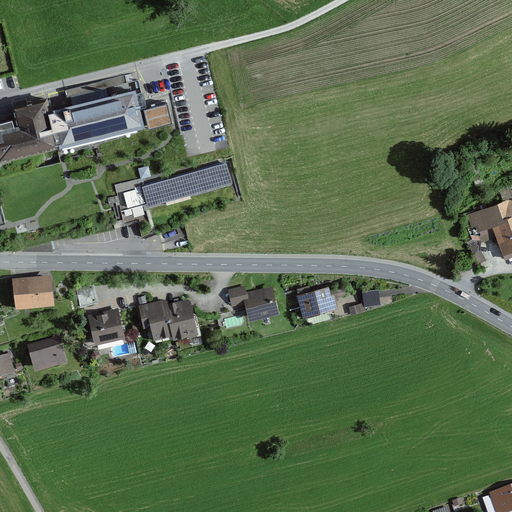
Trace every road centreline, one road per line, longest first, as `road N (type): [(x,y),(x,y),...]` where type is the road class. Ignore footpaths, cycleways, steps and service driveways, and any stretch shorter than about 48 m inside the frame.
road 1 (tertiary): [(222,264),(385,269),(451,292)]
road 2 (tertiary): [(0,261),(222,264)]
road 3 (residential): [(203,49),(0,102)]
road 4 (track): [(346,0),(286,28),(203,49)]
road 5 (residential): [(111,291),(222,294),(222,264)]
